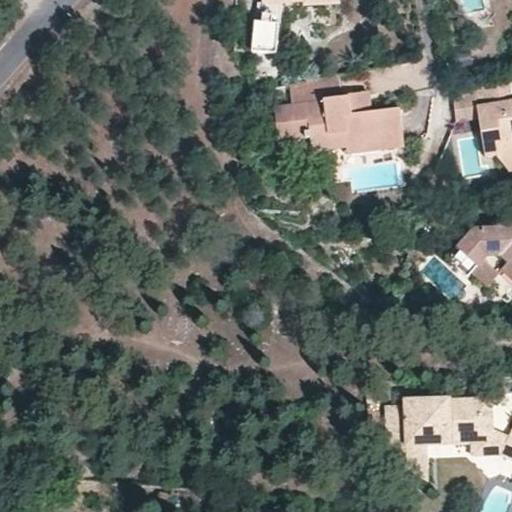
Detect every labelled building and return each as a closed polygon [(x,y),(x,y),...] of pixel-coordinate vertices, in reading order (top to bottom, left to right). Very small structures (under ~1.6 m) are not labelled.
[(278,25),(279,5),(303,5),(303,9),(325,11),(336,11),(336,0),(261,0),(261,4),(261,5),(261,15),(260,23),(253,23),(251,54),(276,55),(278,25)] [(465,38),(453,40),(455,52),(467,50),(465,38)] [(467,50),(455,52),(459,70),(469,69),(467,50)] [(345,112),(344,95),(334,96),(333,74),(284,82),(285,104),(270,105),(270,135),(305,132),(321,131),(321,144),(339,143),(339,149),(396,145),(393,109),(361,112),(345,112)] [(511,78),(511,76),(475,83),(481,123),(488,166),(498,165),(511,177),(511,78)] [(481,123),(475,83),(455,87),(461,127),(481,123)] [(344,92),(344,95),(345,112),(361,112),(360,90),(344,92)] [(305,132),(305,145),(321,144),(321,131),(305,132)] [(489,253),(504,256),(511,263),(504,270),(511,277),(511,220),(501,220),(500,227),(476,227),(460,246),(479,263),(489,253)] [(460,246),(451,255),(470,273),(475,267),(479,263),(460,246)] [(414,448),(427,448),(451,447),(452,445),(469,445),(493,444),(493,433),(493,417),(481,417),(481,402),(454,403),(452,401),(410,403),(410,409),(387,411),(389,475),(414,475),(414,448)] [(493,402),(481,402),(481,417),(493,417),(493,402)] [(511,455),(504,452),(509,440),(493,433),(493,444),(469,445),(511,464),(511,455)] [(389,475),(389,487),(427,486),(427,448),(414,448),(414,475),(389,475)]
